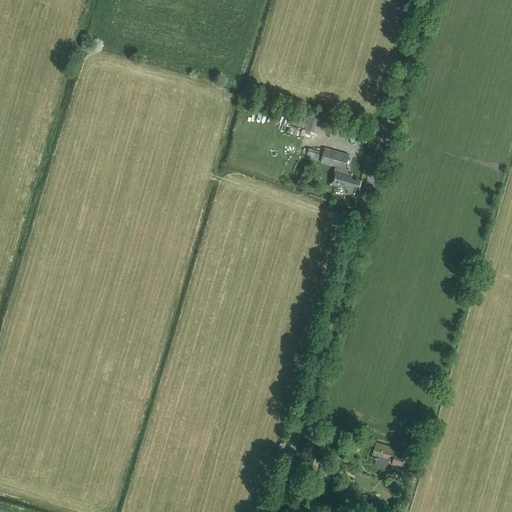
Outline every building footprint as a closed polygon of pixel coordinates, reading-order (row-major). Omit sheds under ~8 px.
[(309,112),(304,128),(314,131),(318,114),(309,112)] [(347,172),(348,169),(345,168),(349,154),(325,147),(321,162),(336,166),(331,184),(348,189),(347,192),(354,194),(356,188),(359,189),(361,180),(351,177),(352,173),(347,172)] [(406,460),(407,455),(396,451),(397,448),(376,442),(372,457),(377,459),(375,463),(377,466),(383,468),(387,466),(389,460),(395,462),(394,465),(397,466),(397,468),(405,471),(405,469),(411,471),(413,462),(406,460)] [(316,474),(320,459),(310,456),(305,471),(316,474)] [(334,479),(337,466),(322,462),(319,475),(334,479)] [(366,503),(368,495),(355,492),(353,500),(366,503)]
